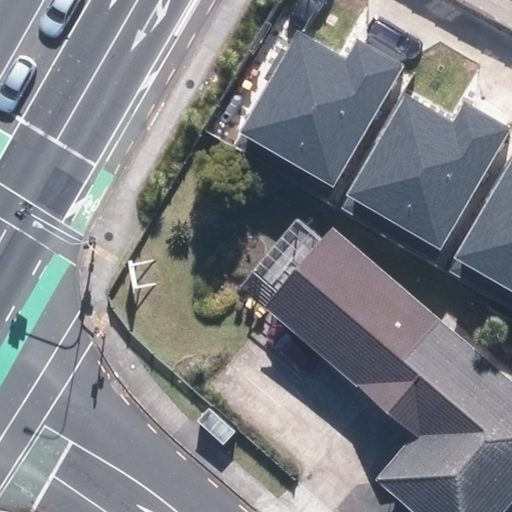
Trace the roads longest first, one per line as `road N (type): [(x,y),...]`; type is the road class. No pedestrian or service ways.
road 1 (residential): [(0,403),(72,445),(157,511)]
road 2 (primary): [(0,161),(91,0)]
